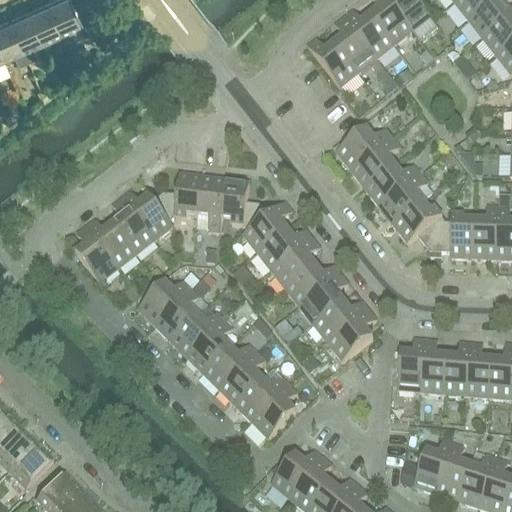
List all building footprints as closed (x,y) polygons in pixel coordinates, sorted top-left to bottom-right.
[(88,38),(71,0),(57,0),(49,4),(67,45),(68,47),(88,38)] [(413,35),(385,0),(371,0),(380,12),(371,18),(395,49),(413,35)] [(385,0),(413,35),(421,45),(438,31),(431,21),(432,21),(415,0),(385,0)] [(469,25),(500,0),(463,0),(455,7),(469,25)] [(483,43),(511,19),(511,16),(507,10),(511,5),(511,0),(500,0),(469,25),(483,43)] [(67,45),(49,4),(29,13),(42,42),(53,37),(58,49),(67,45)] [(32,47),(42,42),(29,13),(9,21),(28,62),(37,58),(32,47)] [(395,49),(371,18),(362,25),(353,14),(344,21),(377,63),(395,49)] [(497,61),(511,48),(511,19),(483,43),(497,61)] [(28,62),(9,21),(0,25),(0,53),(3,60),(13,55),(18,66),(28,62)] [(377,63),(344,21),(335,29),(344,40),(335,47),(359,77),(370,69),(377,63)] [(359,77),(335,47),(326,53),(318,42),(308,50),(341,92),(359,77)] [(511,48),(497,61),(511,79),(511,78),(511,48)] [(377,63),(370,69),(377,76),(383,71),(377,63)] [(408,72),(399,79),(405,86),(414,80),(413,79),(408,72)] [(379,107),(397,94),(390,84),(372,97),(379,107)] [(476,109),(508,108),(507,92),(475,93),(476,109)] [(13,102),(1,107),(8,126),(20,117),(13,102)] [(474,114),(474,127),(501,128),(501,115),(474,114)] [(351,175),(393,142),(386,133),(375,142),(367,132),(337,156),(351,175)] [(365,193),(396,169),(389,160),(400,151),(393,142),(351,175),(365,193)] [(475,167),(467,167),(476,180),(483,180),(484,167),(475,167)] [(379,211),(421,178),(414,169),(403,178),(396,169),(365,193),(379,211)] [(199,219),(204,180),(180,178),(178,197),(164,196),(153,204),(149,200),(140,207),(131,196),(122,203),(155,245),(174,230),(170,225),(187,223),(188,218),(199,219)] [(393,229),(424,205),(417,196),(428,187),(421,178),(379,211),(393,229)] [(221,222),(226,183),(204,180),(199,219),(210,221),(208,235),(221,236),(222,222),(221,222)] [(289,233),(282,224),(293,215),(285,206),(269,218),(261,207),(247,206),(250,186),(226,183),(221,222),(222,222),(233,223),(232,228),(248,234),(243,238),(258,257),(289,233)] [(499,200),(499,210),(510,211),(511,200),(499,200)] [(155,245),(122,203),(113,210),(122,221),(113,228),(137,259),(155,245)] [(446,225),(435,210),(431,213),(424,205),(393,229),(408,247),(418,239),(431,255),(446,225)] [(497,264),(499,210),(487,210),(487,224),(476,224),(474,263),(497,264)] [(511,264),(511,224),(510,225),(510,211),(499,210),(497,264),(511,264)] [(474,263),(476,224),(464,223),(465,218),(452,218),(452,225),(446,225),(431,255),(451,256),(451,262),(474,263)] [(137,259),(113,228),(104,235),(95,224),(86,231),(119,273),(137,259)] [(119,273),(86,231),(77,238),(86,249),(76,257),(101,288),(119,273)] [(272,275),(314,242),(307,233),(296,242),(289,233),(258,257),(272,275)] [(286,293),(317,269),(310,260),(321,252),(314,242),(272,275),(286,293)] [(300,311),(342,278),(335,269),(324,278),(317,269),(286,293),(300,311)] [(314,329),(345,305),(338,296),(349,288),(342,278),(300,311),(314,329)] [(155,330),(193,292),(184,284),(175,294),(166,286),(138,313),(155,330)] [(171,346),(199,318),(191,311),(201,301),(193,292),(155,330),(171,346)] [(328,347),(370,314),(363,305),(352,314),(345,305),(314,329),(328,347)] [(343,366),(374,342),(366,332),(377,324),(370,314),(328,347),(343,366)] [(187,362),(225,325),(217,316),(207,326),(199,318),(171,346),(187,362)] [(204,378),(231,351),(223,343),(233,333),(225,325),(187,362),(204,378)] [(422,397),(426,344),(415,343),(414,357),(401,355),(398,395),(422,397)] [(444,398),(448,359),(437,358),(438,345),(426,344),(422,397),(444,398)] [(467,400),(472,347),(460,346),(459,360),(448,359),(444,398),(467,400)] [(490,402),(493,363),(482,362),(483,348),(472,347),(467,400),(490,402)] [(220,394),(257,357),(249,349),(239,358),(231,351),(204,378),(220,394)] [(511,404),(511,350),(506,350),(504,364),(493,363),(490,402),(511,404)] [(236,411),(264,383),(256,375),(265,365),(257,357),(220,394),(236,411)] [(319,370),(312,360),(303,367),(310,377),(319,370)] [(252,427),(290,389),(281,381),(272,391),(264,383),(236,411),(252,427)] [(269,443),(297,415),(288,407),(298,397),(290,389),(252,427),(269,443)] [(0,452),(18,434),(2,418),(0,420),(0,452)] [(0,464),(10,475),(34,450),(18,434),(0,452),(0,464)] [(447,434),(443,444),(452,447),(456,434),(447,434)] [(437,499),(454,448),(452,447),(443,444),(439,458),(427,454),(421,473),(406,468),(401,483),(416,488),(415,491),(437,499)] [(511,448),(503,446),(498,459),(511,464),(511,460),(511,448)] [(459,506),(471,469),(461,465),(465,452),(454,448),(437,499),(459,506)] [(27,491),(51,467),(34,450),(10,475),(27,491)] [(290,504),(323,462),(314,455),(306,466),(296,458),(272,489),(290,504)] [(477,511),(480,511),(497,462),(486,459),(482,472),(471,469),(459,506),(477,511)] [(300,511),(312,511),(333,487),(324,480),(332,469),(323,462),(290,504),(300,511)] [(504,511),(511,490),(511,482),(504,479),(508,466),(497,462),(480,511),(504,511)] [(47,511),(61,511),(79,495),(63,478),(38,502),(47,511)] [(342,511),(359,491),(350,483),(341,494),(333,487),(312,511),(342,511)] [(363,511),(359,509),(368,498),(359,491),(342,511),(363,511)] [(94,511),(95,511),(79,495),(61,511),(94,511)]
